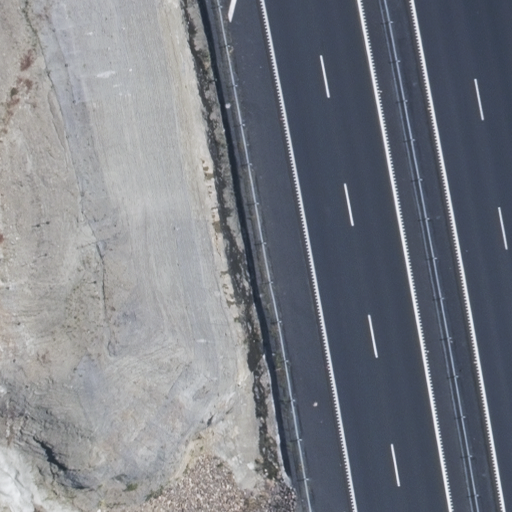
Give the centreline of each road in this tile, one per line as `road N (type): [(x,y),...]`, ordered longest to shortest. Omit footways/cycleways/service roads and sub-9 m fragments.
road 1 (motorway): [(405,511),(308,0)]
road 2 (motorway): [(477,0),(511,190)]
